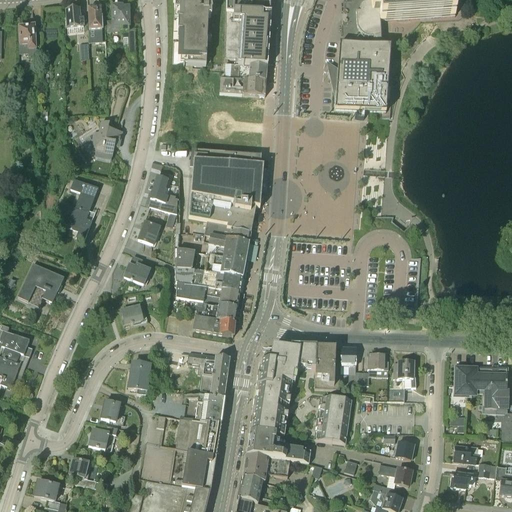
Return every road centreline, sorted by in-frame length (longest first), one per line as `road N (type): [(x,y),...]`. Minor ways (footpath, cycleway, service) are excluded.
road 1 (residential): [(147,0),(150,88),(133,184),(27,442)]
road 2 (tertiary): [(262,317),(292,0)]
road 3 (residential): [(246,355),(135,344),(97,374),(64,444),(27,442)]
road 4 (residential): [(436,341),(310,334),(262,317)]
road 5 (residential): [(432,471),(279,444),(277,456)]
road 6 (tertiary): [(218,511),(246,355)]
road 7 (residential): [(432,471),(436,341)]
